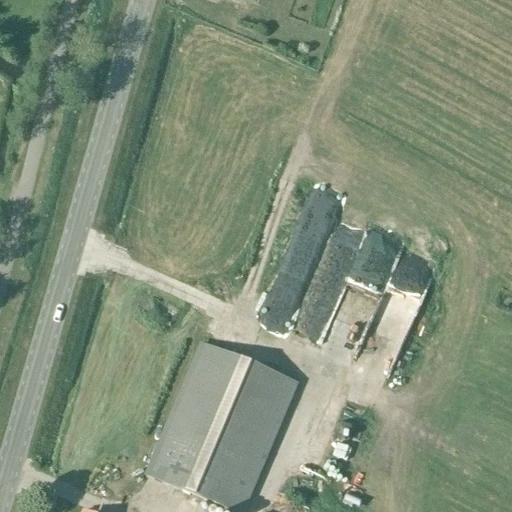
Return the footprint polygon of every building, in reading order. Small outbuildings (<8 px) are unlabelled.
[(302,230),(323,237),(330,216),(309,209),(302,230)] [(356,242),(328,231),(298,308),(308,312),(303,322),(321,330),(356,242)] [(353,270),(380,281),(395,248),(368,236),(353,270)] [(424,332),(436,338),(452,303),(440,297),(424,332)] [(146,478),(227,511),(243,511),(297,385),(202,345),(146,478)]
